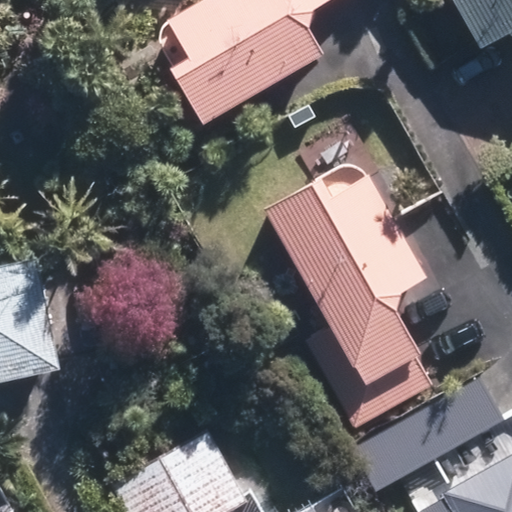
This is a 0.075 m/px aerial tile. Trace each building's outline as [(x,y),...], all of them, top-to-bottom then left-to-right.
[(173,0),(163,7),(164,10),(163,10),(161,12),(159,14),(158,18),(156,21),(155,27),(155,32),(156,35),(158,39),(168,55),(164,57),(198,114),(201,111),(315,43),(300,18),(305,0),(173,0)] [(511,0),(454,0),(476,37),(502,23),(511,25),(511,0)] [(346,163),(345,163),(341,165),(338,165),(334,166),(317,176),(315,173),(259,205),(329,326),(306,339),(357,428),(434,384),(415,352),(419,351),(393,308),(399,290),(425,274),(365,173),(364,172),(363,171),(361,171),(361,169),(360,169),(358,168),(356,166),(354,166),(352,165),(346,163)] [(0,363),(61,350),(38,243),(0,250),(0,363)] [(474,372),(353,444),(383,495),(505,423),(474,372)] [(210,511),(243,495),(204,420),(106,472),(126,511),(210,511)] [(511,511),(511,450),(441,493),(443,496),(417,511),(418,511),(511,511)]
